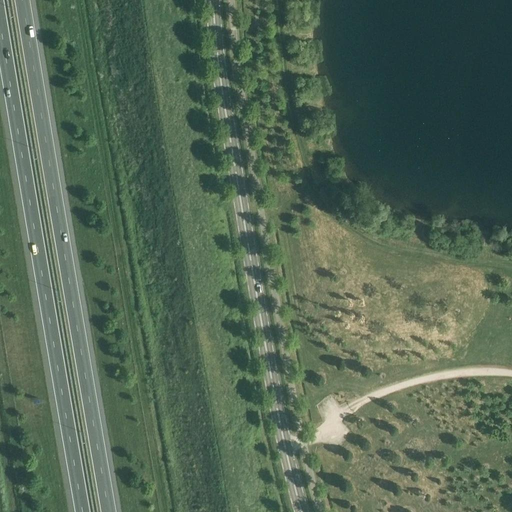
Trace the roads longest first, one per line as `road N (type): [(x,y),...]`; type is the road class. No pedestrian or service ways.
road 1 (tertiary): [(302,511),(268,357),(215,0)]
road 2 (motorway): [(108,511),(22,0)]
road 3 (motorway): [(0,17),(82,511)]
